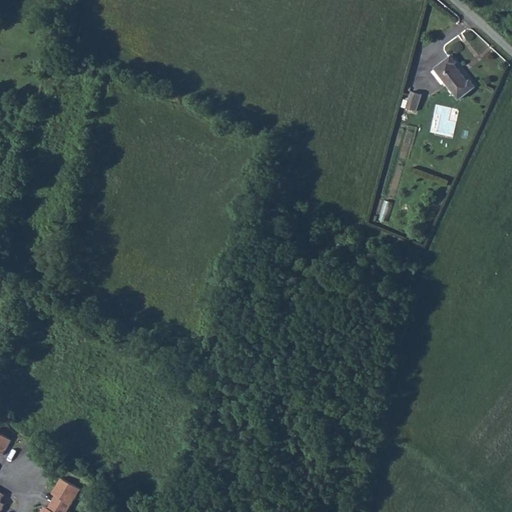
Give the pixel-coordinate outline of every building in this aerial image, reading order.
[(437,67),(461,97),(476,85),(471,79),(469,81),(456,63),(458,61),(453,55),(437,67)] [(406,107),(416,111),(421,94),(411,91),(406,107)] [(0,455),(1,456),(11,440),(0,433),(0,455)] [(66,511),(79,490),(61,478),(51,493),(54,495),(58,497),(50,510),(46,508),(44,506),(40,511),(66,511)] [(58,497),(54,495),(46,508),(50,510),(58,497)]
